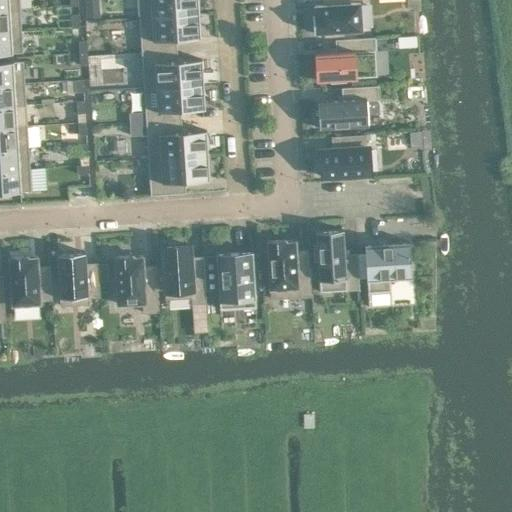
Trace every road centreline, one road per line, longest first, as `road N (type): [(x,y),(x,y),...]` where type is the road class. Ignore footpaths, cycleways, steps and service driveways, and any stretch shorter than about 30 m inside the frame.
road 1 (residential): [(0,219),(287,199)]
road 2 (residential): [(274,0),(287,199)]
road 3 (residential): [(287,199),(409,193)]
